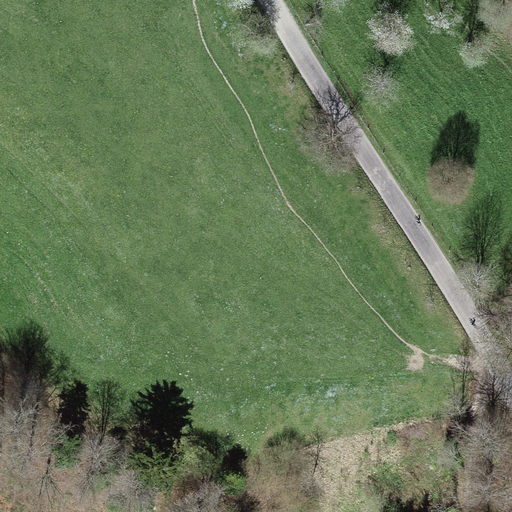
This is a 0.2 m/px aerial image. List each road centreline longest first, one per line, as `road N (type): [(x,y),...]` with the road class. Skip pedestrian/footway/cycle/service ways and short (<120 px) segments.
road 1 (unclassified): [(271,0),(511,397)]
road 2 (track): [(487,351),(469,457),(470,511)]
